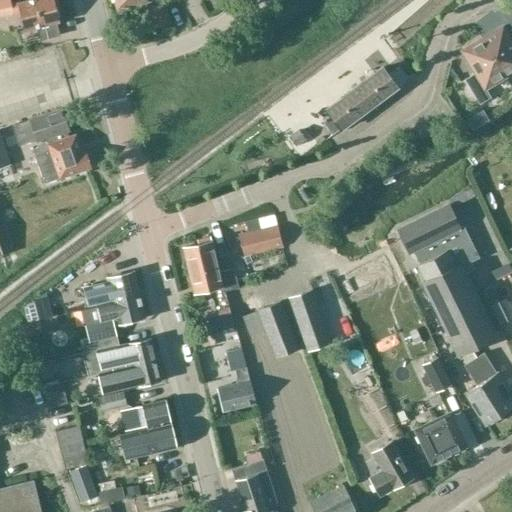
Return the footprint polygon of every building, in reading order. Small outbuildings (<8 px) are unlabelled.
[(10,0),(0,0),(0,16),(14,13),(12,4),(10,0)] [(54,0),(29,0),(18,3),(25,30),(41,26),(44,39),(57,36),(59,32),(57,22),(60,21),(54,0)] [(150,0),(114,0),(117,9),(150,1),(150,0)] [(170,22),(163,0),(155,0),(157,6),(149,8),(155,27),(170,22)] [(511,41),(503,26),(482,38),(505,77),(511,72),(511,41)] [(505,77),(482,38),(462,51),(475,73),(464,79),(479,104),(491,97),(486,89),(505,77)] [(327,109),(331,115),(323,121),(333,134),(341,128),(342,129),(352,121),(353,122),(373,106),(387,95),(409,78),(400,66),(388,75),(383,68),(372,75),(337,101),(327,109)] [(451,106),(465,98),(455,79),(440,86),(451,106)] [(60,178),(91,168),(85,150),(82,151),(76,134),(69,136),(67,131),(70,130),(62,108),(29,119),(36,141),(46,138),(48,143),(33,148),(45,183),(50,181),(60,178)] [(305,138),(299,130),(290,137),(296,145),(305,138)] [(0,132),(0,167),(11,164),(0,132)] [(489,322),(465,273),(474,269),(471,262),(476,260),(487,284),(495,280),(483,256),(479,258),(464,225),(460,227),(450,205),(417,220),(396,230),(409,255),(414,253),(419,264),(417,264),(425,280),(422,281),(446,332),(458,358),(496,339),(487,322),(489,322)] [(245,256),(283,246),(277,225),(240,235),(245,256)] [(219,273),(211,238),(197,240),(198,245),(184,249),(195,293),(223,286),(224,292),(236,289),(232,270),(219,273)] [(386,258),(342,276),(354,305),(358,304),(364,319),(387,310),(384,302),(402,295),(386,258)] [(93,309),(100,307),(100,305),(140,296),(134,273),(109,279),(110,283),(88,288),(93,309)] [(289,298),(307,352),(331,344),(313,289),(289,298)] [(145,319),(140,296),(100,305),(100,307),(104,323),(91,326),(94,341),(119,334),(117,326),(145,319)] [(501,324),(511,318),(511,311),(506,300),(492,307),(501,324)] [(258,309),(259,310),(243,317),(249,336),(266,329),(277,358),(299,350),(280,301),(258,309)] [(230,328),(224,309),(206,315),(212,333),(230,328)] [(94,341),(80,344),(83,356),(88,377),(98,375),(102,374),(155,361),(150,339),(122,347),(119,334),(94,341)] [(225,353),(228,362),(230,372),(236,370),(239,384),(218,389),(224,412),(256,404),(251,382),(250,382),(247,370),(246,370),(241,349),(225,353)] [(503,419),(511,412),(511,402),(508,396),(510,395),(503,384),(503,383),(497,373),(485,353),(465,366),(477,386),(466,392),(486,424),(500,415),(503,419)] [(438,357),(422,365),(436,392),(452,384),(438,357)] [(138,384),(139,387),(161,382),(155,361),(102,374),(98,375),(102,393),(138,384)] [(362,374),(344,380),(348,392),(366,386),(362,374)] [(49,407),(63,404),(58,384),(44,387),(45,388),(47,398),(49,407)] [(101,412),(127,406),(124,391),(98,397),(101,412)] [(147,427),(148,429),(170,424),(165,401),(132,409),(137,429),(147,427)] [(432,463),(467,446),(451,413),(416,430),(432,463)] [(176,447),(170,424),(148,429),(148,430),(120,436),(125,459),(176,447)] [(87,464),(77,425),(55,431),(65,470),(87,464)] [(394,489),(413,478),(400,455),(399,455),(392,442),(373,453),(380,464),(379,465),(382,470),(370,477),(380,496),(394,488),(394,489)] [(251,476),(267,470),(263,458),(262,459),(247,463),(251,476)] [(277,511),(275,504),(277,503),(267,470),(236,481),(246,511),(244,511),(277,511)] [(0,511),(41,511),(34,481),(0,489),(0,511)] [(138,485),(127,487),(128,496),(140,494),(138,485)] [(316,511),(355,511),(342,486),(312,501),(316,511)]
